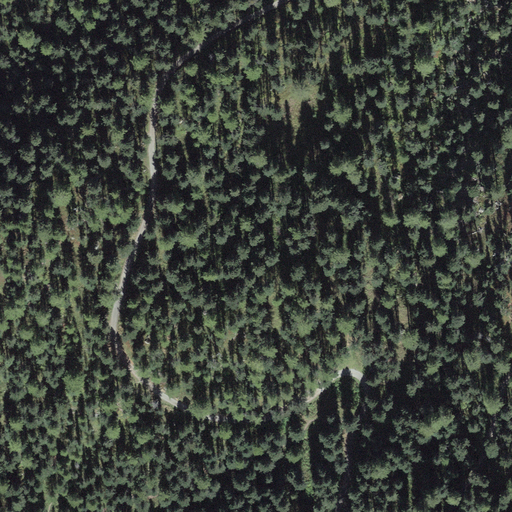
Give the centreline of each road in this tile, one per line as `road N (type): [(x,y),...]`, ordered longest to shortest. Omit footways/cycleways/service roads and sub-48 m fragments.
road 1 (track): [(335,511),(354,424),(369,396),(360,375),(341,372),(307,401),(265,418),(210,418),(144,381),(112,335),(147,219),(162,82),(180,58),(283,0)]
road 2 (track): [(511,370),(479,474),(449,511)]
